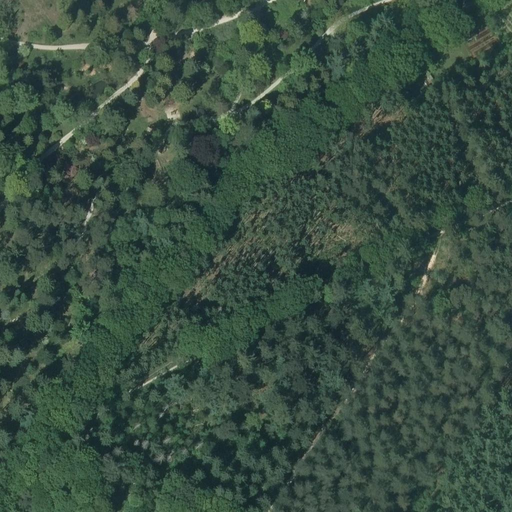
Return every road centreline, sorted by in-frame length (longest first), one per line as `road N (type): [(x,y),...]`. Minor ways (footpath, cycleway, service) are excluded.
road 1 (unclassified): [(0,500),(288,135),(474,0)]
road 2 (track): [(272,0),(151,43),(54,48),(0,39)]
